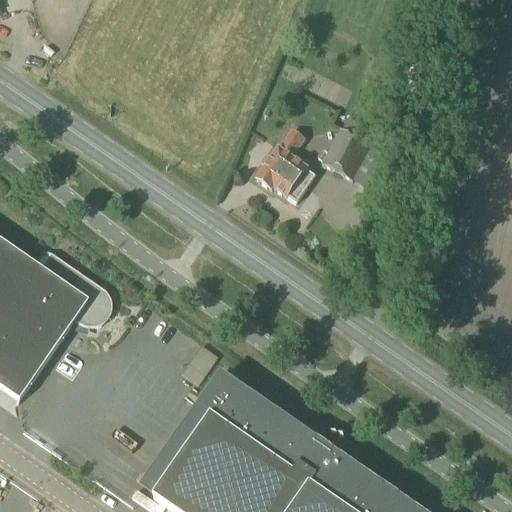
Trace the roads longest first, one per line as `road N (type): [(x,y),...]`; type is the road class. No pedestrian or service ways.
road 1 (track): [(387,280),(456,0)]
road 2 (primary): [(209,229),(3,83)]
road 3 (unclassified): [(172,280),(0,146)]
road 4 (unclassified): [(504,511),(332,394)]
road 5 (unclassified): [(332,394),(172,280)]
road 6 (primary): [(370,337),(209,229)]
road 7 (primary): [(511,434),(370,337)]
